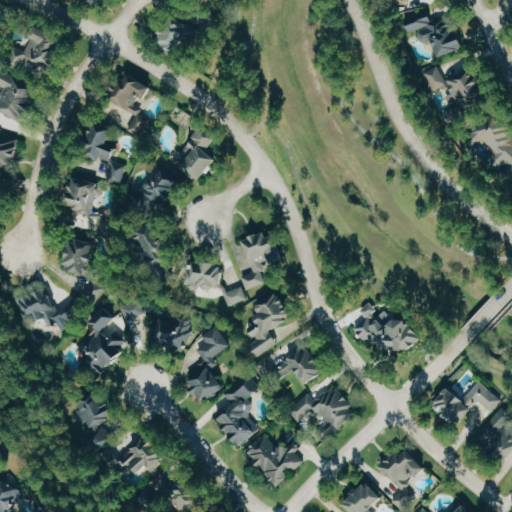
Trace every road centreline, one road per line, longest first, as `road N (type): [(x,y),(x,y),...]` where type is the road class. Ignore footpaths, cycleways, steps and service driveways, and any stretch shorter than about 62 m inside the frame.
road 1 (residential): [(508,511),(441,455),(343,350),(292,211),(243,137),(189,87),(29,0)]
road 2 (tertiary): [(351,0),(414,142),(453,187),(511,231)]
road 3 (residential): [(138,0),(77,83),(21,251)]
road 4 (tertiary): [(286,511),(473,329)]
road 5 (residential): [(263,511),(146,386)]
